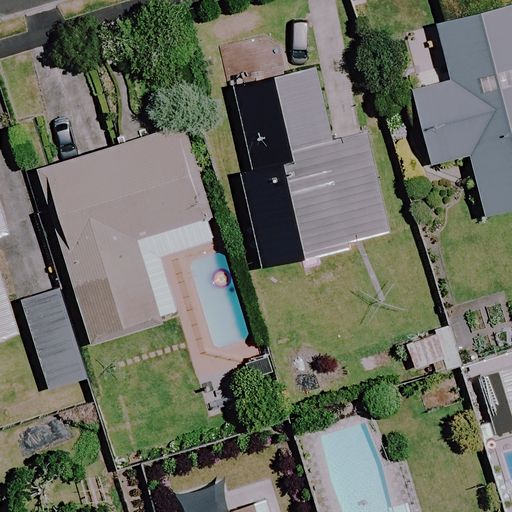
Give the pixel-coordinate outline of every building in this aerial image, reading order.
[(511,208),(511,4),(429,25),(444,82),(405,91),(425,166),(463,156),(478,217),(511,208)] [(325,143),(308,69),(227,87),(245,169),(231,172),(253,270),(342,250),(340,241),(384,231),(362,135),(325,143)] [(85,345),(155,323),(130,241),(205,218),(177,126),(31,171),(85,345)] [(0,235),(3,235),(0,224),(0,338),(11,335),(0,300),(0,235)] [(81,378),(51,290),(15,301),(44,390),(81,378)] [(460,355),(450,328),(409,343),(419,370),(460,355)]
